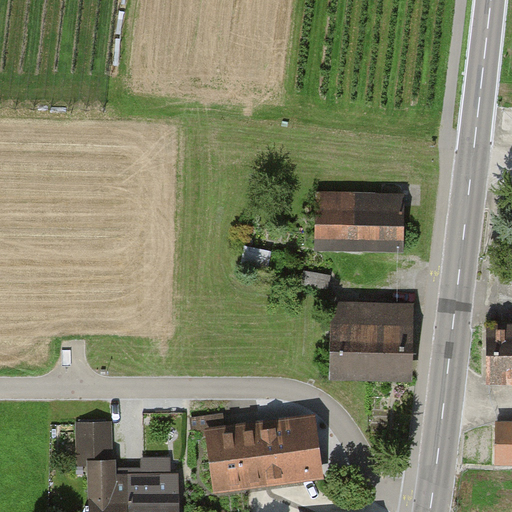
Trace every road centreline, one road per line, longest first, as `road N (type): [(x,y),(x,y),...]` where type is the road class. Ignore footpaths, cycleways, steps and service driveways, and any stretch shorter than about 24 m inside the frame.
road 1 (secondary): [(492,0),(432,502)]
road 2 (residential): [(0,390),(262,387),(305,395),(339,421),(385,492),(432,502)]
